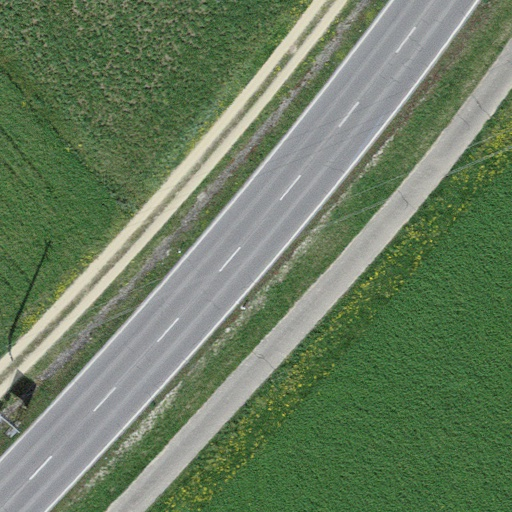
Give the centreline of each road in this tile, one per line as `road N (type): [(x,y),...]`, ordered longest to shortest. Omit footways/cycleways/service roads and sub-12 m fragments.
road 1 (secondary): [(0,510),(178,318),(433,0)]
road 2 (track): [(511,65),(444,158),(293,332),(122,511)]
road 3 (track): [(317,0),(231,106),(0,353)]
